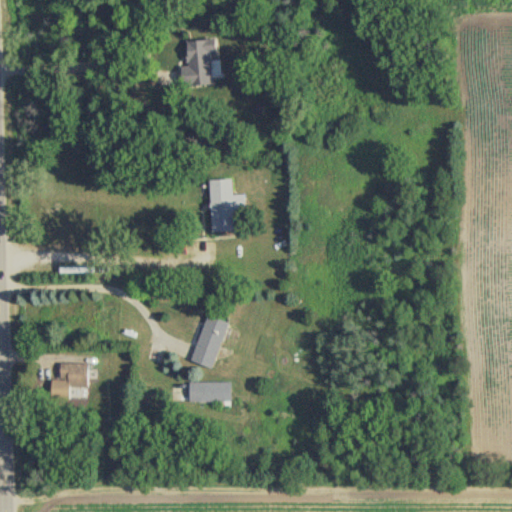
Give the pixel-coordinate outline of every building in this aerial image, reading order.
[(187,42),(188,66),(183,66),(184,87),(216,86),(214,53),(219,53),(218,40),(187,42)] [(235,211),(245,211),(244,196),(233,196),(233,180),(210,181),(212,233),(236,232),(235,211)] [(227,321),(204,315),(193,362),(215,368),(227,321)] [(89,388),(89,364),(61,364),(61,388),(89,388)] [(232,382),(191,382),(191,402),(232,402),(232,382)]
